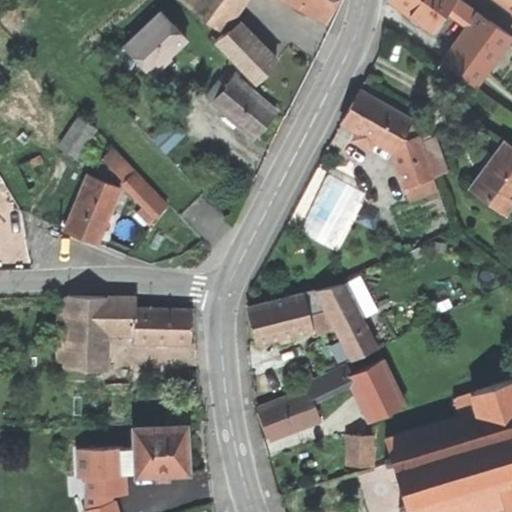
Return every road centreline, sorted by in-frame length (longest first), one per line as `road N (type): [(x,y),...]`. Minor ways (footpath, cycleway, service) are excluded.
road 1 (secondary): [(364,0),(354,40),(224,293)]
road 2 (residential): [(224,293),(133,279),(0,284)]
road 3 (secondary): [(224,293),(224,384),(252,511)]
